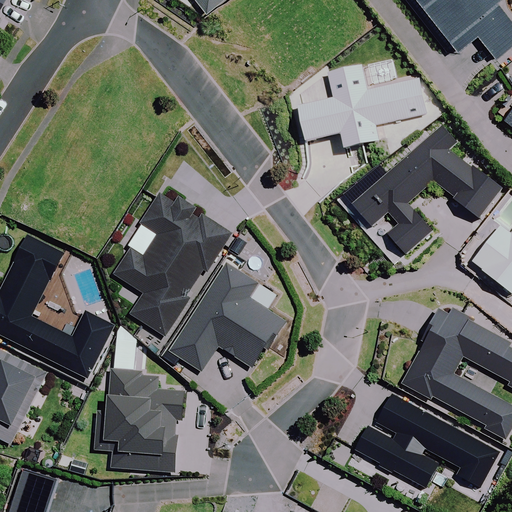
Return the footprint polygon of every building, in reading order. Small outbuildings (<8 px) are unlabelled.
[(193,0),(203,12),(218,0),(193,0)] [(496,0),(409,0),(451,50),(471,34),(493,60),(511,44),(511,28),(492,3),(496,0)] [(332,99),(296,108),(304,142),(337,135),(340,150),(375,142),(372,127),(429,114),(421,79),(364,92),(359,68),(327,76),(332,99)] [(511,111),(502,125),(511,132),(511,111)] [(440,128),(351,206),(370,227),(386,213),(397,226),(386,236),(404,256),(430,233),(406,206),(433,182),(452,198),(452,200),(477,220),(501,190),(472,166),(470,169),(446,151),(455,144),(440,128)] [(211,269),(235,231),(199,208),(200,206),(182,194),(178,202),(164,193),(146,222),(162,232),(147,254),(135,247),(118,273),(148,292),(135,313),(169,335),(194,297),(189,294),(207,266),(211,269)] [(0,290),(0,330),(91,376),(117,324),(88,310),(75,335),(35,315),(66,253),(31,235),(3,292),(0,290)] [(262,282),(230,262),(175,350),(206,369),(222,344),(256,365),(268,346),(272,349),(290,320),(252,297),(262,282)] [(454,312),(444,307),(427,338),(431,341),(409,382),(436,397),(438,393),(491,423),(490,426),(509,437),(511,431),(511,402),(456,372),(466,353),(511,378),(511,346),(511,344),(511,338),(456,308),(454,312)] [(0,436),(15,443),(50,372),(0,347),(0,436)] [(102,409),(99,448),(118,449),(116,466),(179,470),(183,419),(185,419),(187,390),(161,388),(162,375),(144,374),(144,371),(116,368),(112,410),(102,409)] [(502,452),(396,393),(381,420),(402,431),(398,439),(372,425),(360,447),(430,486),(443,463),(425,453),(429,446),(465,465),(461,473),(484,485),(502,452)] [(49,511),(61,477),(28,467),(13,511),(49,511)]
